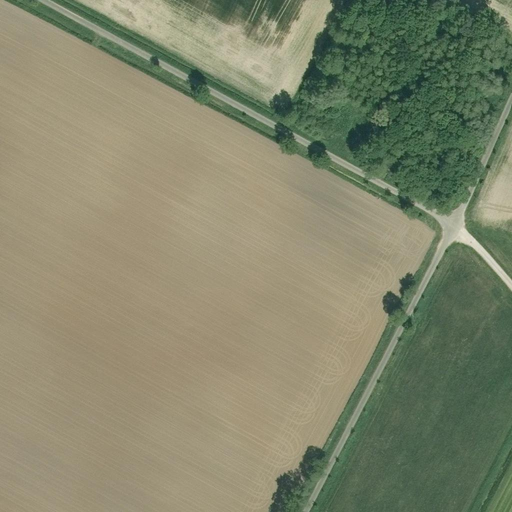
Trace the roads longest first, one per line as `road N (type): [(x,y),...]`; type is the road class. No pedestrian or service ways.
road 1 (unknown): [(423,228),(17,0)]
road 2 (residential): [(313,511),(463,225),(511,109)]
